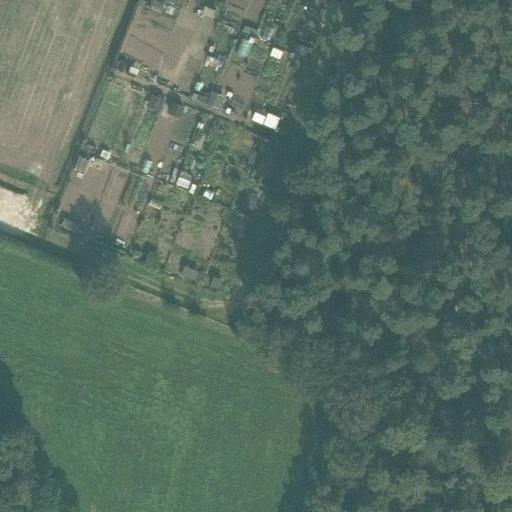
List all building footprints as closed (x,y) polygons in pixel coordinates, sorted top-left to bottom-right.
[(151,95),(146,108),(159,113),(164,100),(151,95)] [(170,102),(166,113),(178,119),(183,108),(170,102)] [(255,112),(252,120),(262,125),(265,117),(255,112)] [(259,136),(255,145),(268,150),(272,142),(259,136)] [(213,277),(210,286),(219,289),(222,280),(213,277)]
